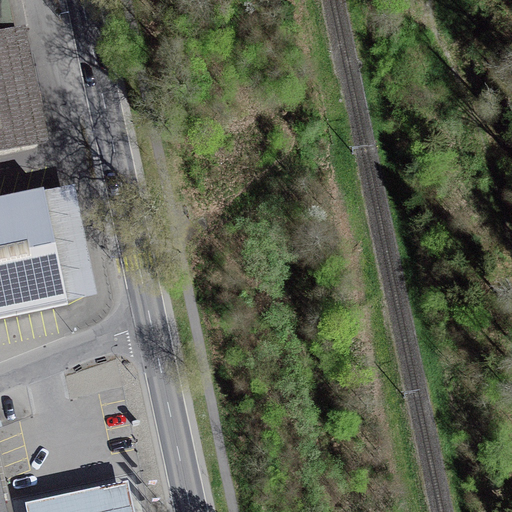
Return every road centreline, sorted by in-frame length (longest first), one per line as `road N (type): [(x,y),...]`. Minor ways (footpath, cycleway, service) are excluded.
road 1 (secondary): [(80,0),(149,313)]
road 2 (secondary): [(149,313),(186,511)]
road 3 (residential): [(149,313),(0,373)]
